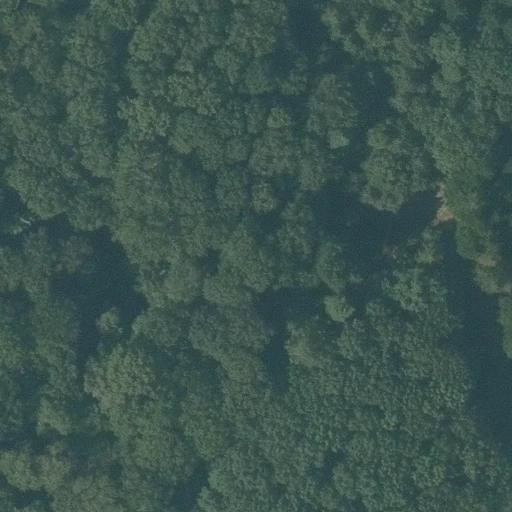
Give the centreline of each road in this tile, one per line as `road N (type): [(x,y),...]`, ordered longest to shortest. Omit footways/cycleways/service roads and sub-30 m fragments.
road 1 (track): [(145,511),(441,190),(438,73)]
road 2 (track): [(417,214),(447,229),(470,409),(481,430),(511,455)]
